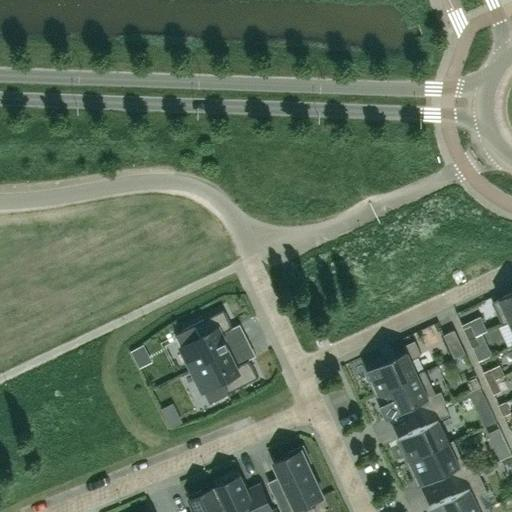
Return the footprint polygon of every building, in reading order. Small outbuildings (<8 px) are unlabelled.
[(503,324),(509,321),(511,319),(511,291),(499,298),(492,301),(503,324)] [(228,349),(220,333),(233,327),(224,309),(175,333),(193,367),(228,349)] [(475,336),(470,325),(463,328),(468,339),(475,336)] [(454,330),(444,335),(454,357),(465,353),(454,330)] [(479,343),(475,336),(468,339),(472,347),(479,343)] [(378,392),(418,374),(411,358),(421,353),(415,340),(403,346),(406,351),(384,361),(382,355),(365,363),(378,392)] [(210,401),(258,377),(249,359),(236,365),(228,349),(193,367),(210,401)] [(496,380),(491,369),(483,372),(488,383),(496,380)] [(424,371),(418,374),(378,392),(375,393),(386,417),(416,403),(421,414),(444,403),(446,402),(441,391),(435,394),(424,371)] [(481,384),(477,376),(471,379),(474,387),(481,384)] [(501,391),(496,380),(488,383),(493,394),(501,391)] [(487,399),(481,386),(469,392),(474,405),(487,399)] [(510,412),(505,401),(498,405),(503,416),(510,412)] [(440,419),(449,414),(444,403),(421,414),(426,424),(399,437),(409,460),(450,442),(440,419)] [(454,440),(450,442),(409,460),(409,461),(407,462),(418,485),(448,472),(453,482),(476,471),(471,461),(465,464),(454,440)] [(500,459),(511,453),(507,442),(495,448),(500,459)] [(240,453),(250,478),(263,473),(268,486),(279,481),(264,444),(240,453)] [(322,495),(307,463),(311,461),(303,445),(287,452),(289,456),(274,463),(283,482),(271,488),(281,511),(289,511),(297,509),(296,507),(322,495)] [(490,465),(483,468),(485,473),(493,469),(490,465)] [(477,511),(485,508),(479,495),(485,492),(476,471),(453,482),(458,492),(427,506),(430,511),(477,511)] [(272,511),(261,488),(251,492),(247,491),(242,481),(243,480),(239,472),(226,478),(228,481),(215,487),(226,511),(272,511)] [(226,511),(215,487),(203,493),(201,489),(188,495),(192,504),(196,511),(226,511)]
